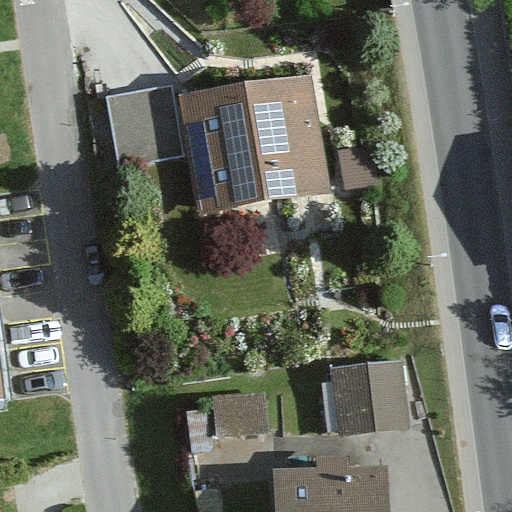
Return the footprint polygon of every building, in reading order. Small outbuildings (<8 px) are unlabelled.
[(304,91),(188,111),(207,221),(324,200),(304,91)] [(173,93),(108,103),(119,168),(183,158),(173,93)] [(373,152),(340,157),(346,195),(379,189),(373,152)] [(399,374),(336,382),(343,438),(406,430),(399,374)] [(263,399),(212,403),(215,444),(266,441),(263,399)] [(312,488),(278,490),(279,511),(384,511),(383,481),(341,484),(340,467),(311,469),(312,488)]
